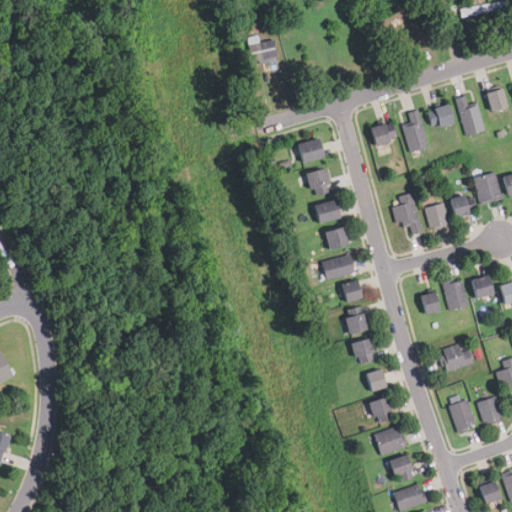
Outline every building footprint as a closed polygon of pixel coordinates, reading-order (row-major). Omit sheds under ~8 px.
[(509,11),(507,1),(460,8),(461,17),(509,11)] [(247,38),(252,63),(277,58),(273,40),(259,43),(257,36),(247,38)] [(486,91),(489,110),(504,108),(501,89),(486,91)] [(466,135),(484,130),(477,102),(468,105),(466,96),(456,99),(466,135)] [(429,109),(434,127),(452,121),(446,104),(429,109)] [(403,127),(410,151),(428,146),(418,110),(406,113),(410,125),(403,127)] [(389,121),(368,128),(374,145),(394,139),(389,121)] [(296,144),(301,162),(322,156),(317,138),(296,144)] [(311,197),(332,191),(326,167),(305,173),(311,197)] [(473,177),(480,204),(502,198),(494,171),(473,177)] [(511,173),(502,176),(506,195),(511,193),(511,173)] [(410,236),(422,232),(410,192),(397,197),(399,205),(391,207),(396,223),(405,220),(410,236)] [(472,212),(468,194),(448,199),(453,217),(472,212)] [(317,223),(338,218),(334,199),(313,204),(317,223)] [(449,226),(442,203),(424,208),(432,231),(449,226)] [(347,244),(341,226),(323,232),(329,250),(347,244)] [(353,273),(349,255),(320,262),(325,279),(353,273)] [(492,294),(487,275),(470,280),(475,298),(492,294)] [(361,297),(355,279),(340,284),(345,302),(361,297)] [(449,310),(467,305),(461,279),(442,283),(449,310)] [(511,300),(511,281),(499,285),(503,303),(511,300)] [(439,311),(434,291),(418,296),(424,315),(439,311)] [(370,328),(365,310),(342,317),(347,334),(370,328)] [(355,364),(374,359),(368,338),(349,343),(355,364)] [(439,351),(446,372),(474,363),(470,350),(461,353),(458,345),(439,351)] [(0,382),(12,376),(0,353),(0,382)] [(503,369),(497,371),(502,390),(511,388),(511,358),(501,361),(503,369)] [(368,391),(384,387),(380,369),(364,372),(368,391)] [(375,423),(393,416),(385,395),(367,403),(375,423)] [(484,425),(502,418),(495,396),(476,402),(484,425)] [(448,405),(457,433),(476,427),(467,399),(448,405)] [(374,433),(380,454),(407,446),(400,425),(374,433)] [(0,457),(8,435),(0,432),(0,457)] [(413,477),(405,454),(388,460),(396,482),(413,477)] [(511,500),(511,473),(503,476),(510,501),(511,500)] [(483,504),(500,498),(495,480),(477,486),(483,504)] [(425,502),(419,484),(393,493),(399,511),(425,502)]
